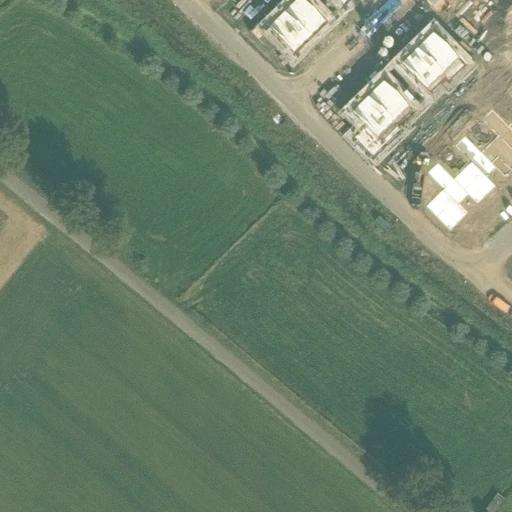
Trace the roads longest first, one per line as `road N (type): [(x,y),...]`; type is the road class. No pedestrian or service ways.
road 1 (unclassified): [(401,511),(0,179)]
road 2 (residential): [(292,102),(477,276)]
road 3 (residential): [(292,102),(401,0)]
road 4 (residential): [(189,0),(292,102)]
